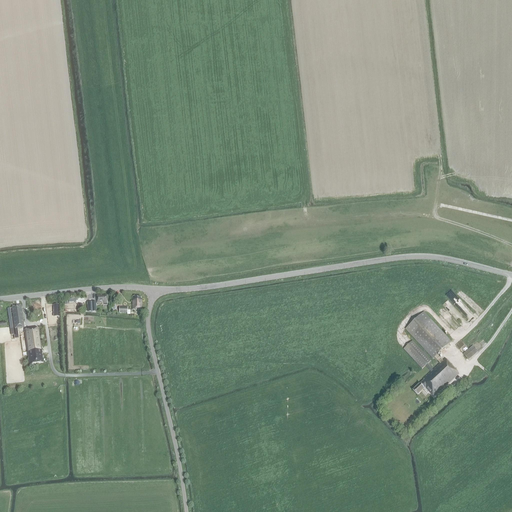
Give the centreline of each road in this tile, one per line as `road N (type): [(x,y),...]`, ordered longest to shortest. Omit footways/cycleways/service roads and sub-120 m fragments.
road 1 (tertiary): [(511,275),(415,256),(154,288)]
road 2 (unclassified): [(186,511),(147,325),(154,288)]
road 3 (tertiary): [(154,288),(0,298)]
road 4 (track): [(511,246),(436,216),(437,182),(449,175)]
